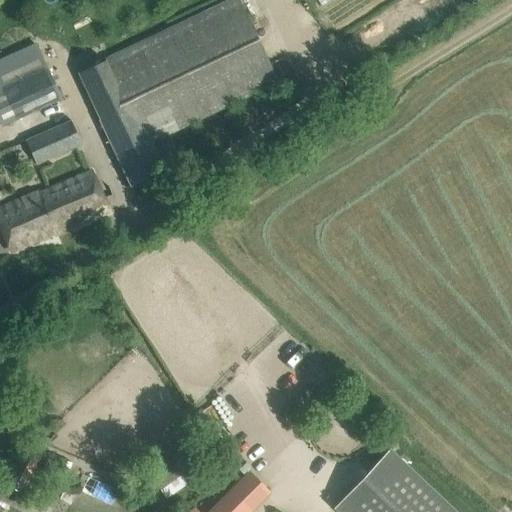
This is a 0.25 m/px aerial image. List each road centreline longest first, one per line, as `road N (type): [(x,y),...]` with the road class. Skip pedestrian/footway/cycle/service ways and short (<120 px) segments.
road 1 (track): [(500,509),(229,253),(221,234),(234,206),(379,109),(397,78),(511,8)]
road 2 (unclassified): [(0,314),(137,228),(327,86),(397,78)]
road 3 (unknown): [(137,228),(42,56)]
